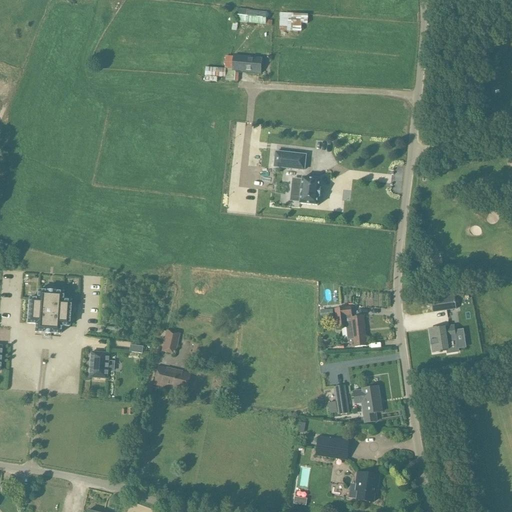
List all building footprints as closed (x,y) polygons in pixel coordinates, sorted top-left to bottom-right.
[(275,6),(243,3),(241,18),(273,22),(275,6)] [(280,31),(303,31),(303,23),(309,23),(309,13),(281,13),(280,31)] [(261,60),(226,57),(224,77),(225,77),(225,81),(238,82),(239,72),(260,74),(261,60)] [(276,152),(275,167),(304,170),(306,156),(276,152)] [(318,206),(319,197),(320,197),(320,196),(319,196),(320,191),(321,191),(321,190),(320,189),(321,180),(303,178),(302,186),(292,185),(291,196),(301,197),(300,204),(318,206)] [(29,299),(27,324),(35,325),(35,333),(60,335),(60,327),(69,327),(70,302),(62,302),(63,293),(54,293),(54,292),(47,292),(38,292),(37,300),(29,299)] [(457,310),(455,296),(431,299),(433,314),(457,310)] [(351,308),(335,309),(337,330),(347,329),(348,341),(354,340),(355,348),(366,347),(363,317),(352,318),(351,308)] [(446,327),(429,329),(433,353),(447,351),(448,355),(459,353),(457,338),(456,338),(454,327),(446,328),(446,327)] [(164,340),(161,352),(162,352),(175,355),(180,334),(166,331),(166,332),(164,340)] [(143,347),(130,345),(129,352),(142,354),(143,347)] [(106,379),(108,354),(91,353),(89,378),(106,379)] [(190,375),(158,367),(154,386),(186,393),(190,375)] [(346,386),(334,388),(338,413),(339,415),(350,413),(346,386)] [(362,391),(354,392),(355,401),(361,400),(363,401),(364,404),(365,415),(367,424),(378,422),(377,414),(383,413),(379,388),(362,391)] [(350,442),(318,438),(316,457),(348,461),(350,442)] [(350,490),(349,498),(359,499),(359,502),(376,504),(378,491),(380,491),(382,477),(359,474),(358,485),(353,485),(350,490)]
